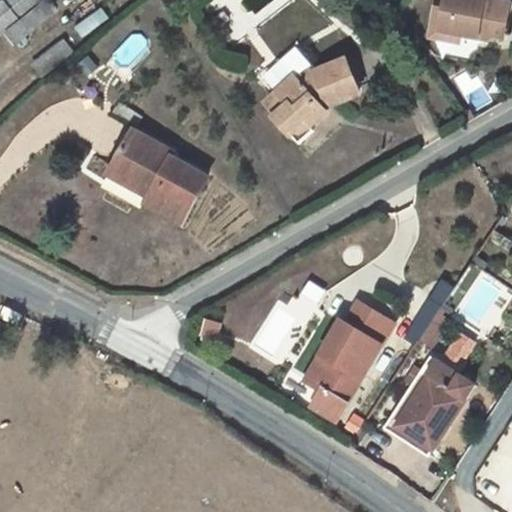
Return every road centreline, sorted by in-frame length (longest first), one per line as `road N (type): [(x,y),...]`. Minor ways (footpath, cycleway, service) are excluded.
road 1 (residential): [(132,339),(511,120)]
road 2 (tertiary): [(132,339),(389,511)]
road 3 (tertiary): [(0,272),(132,339)]
